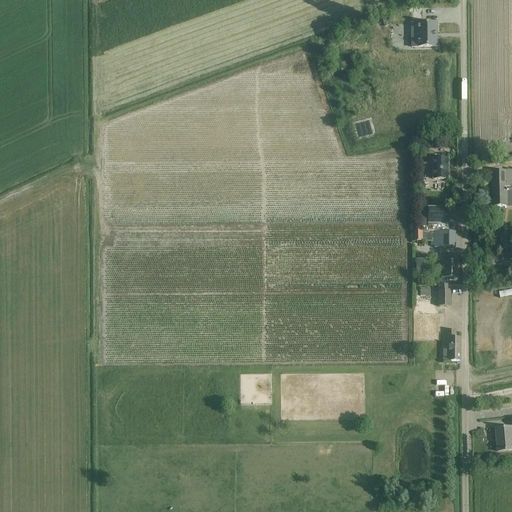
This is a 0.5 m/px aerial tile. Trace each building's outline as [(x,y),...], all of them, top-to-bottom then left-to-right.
[(438,22),(413,22),(412,47),(438,46),(438,22)] [(449,160),(434,160),(434,181),(449,181),(449,160)] [(492,208),(511,207),(511,172),(492,173),(492,208)] [(449,209),(429,209),(429,225),(449,225),(449,209)] [(424,233),(416,233),(416,243),(435,243),(434,233),(424,233)] [(434,233),(435,243),(435,249),(455,249),(455,233),(434,233)] [(443,258),(442,279),(457,280),(457,262),(452,262),(452,258),(443,258)] [(440,286),(440,291),(439,308),(450,308),(451,292),(450,292),(450,286),(440,286)] [(428,304),(429,296),(419,295),(418,304),(428,304)] [(450,347),(450,363),(460,363),(461,339),(456,339),(456,331),(447,331),(447,347),(450,347)] [(511,430),(511,429),(496,430),(498,453),(511,451),(511,430)]
